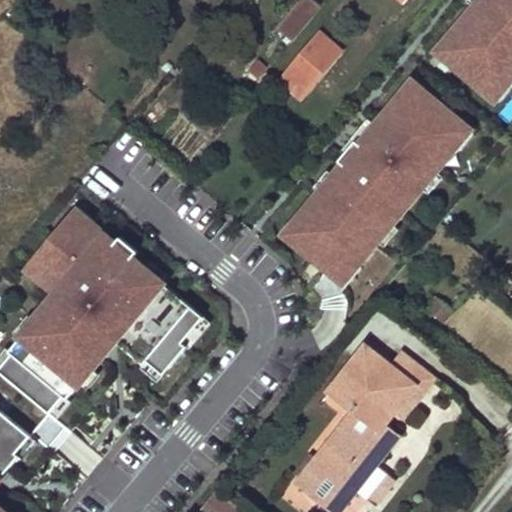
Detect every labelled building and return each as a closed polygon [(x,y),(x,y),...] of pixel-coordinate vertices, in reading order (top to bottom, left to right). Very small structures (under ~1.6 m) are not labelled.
[(291,47),(320,12),(305,0),(276,35),(291,47)] [(454,34),(439,51),(496,99),(511,82),(511,0),(476,0),(450,31),(454,34)] [(439,51),(454,34),(450,31),(436,49),(439,51)] [(320,36),(315,41),(337,59),(342,54),(320,36)] [(315,41),(288,73),(309,92),(337,59),(315,41)] [(288,73),(283,78),(305,98),(309,92),(288,73)] [(400,99),(413,82),(410,79),(397,96),(400,99)] [(301,217),(287,234),(344,282),(359,265),(362,267),(460,149),(457,146),(471,130),(413,82),(400,99),(397,96),(359,141),(354,137),(337,158),(342,162),(298,214),(301,217)] [(499,102),(511,86),(511,82),(496,99),(499,102)] [(460,149),(474,133),(471,130),(457,146),(460,149)] [(14,354),(0,370),(51,413),(65,396),(68,399),(104,356),(96,350),(113,330),(124,339),(121,343),(145,363),(148,360),(165,375),(188,346),(184,343),(205,317),(93,224),(91,227),(74,213),(32,264),(48,278),(46,281),(66,298),(53,314),(46,308),(11,351),(14,354)] [(298,214),(284,232),(287,234),(301,217),(298,214)] [(348,285),(362,267),(359,265),(344,282),(348,285)] [(436,298),(425,311),(440,324),(452,311),(436,298)] [(104,356),(117,340),(121,343),(124,339),(113,330),(96,350),(104,356)] [(389,362),(367,344),(328,391),(352,412),(315,457),(310,452),(293,474),(299,478),(295,484),(329,511),(337,511),(386,452),(378,445),(392,428),(385,422),(394,411),(404,399),(411,404),(423,390),(416,383),(425,371),(399,350),(389,362)] [(425,371),(416,383),(423,390),(433,378),(425,371)] [(404,399),(394,411),(402,417),(411,404),(404,399)] [(0,511),(5,511),(0,507),(0,466),(1,465),(8,471),(20,456),(17,453),(32,436),(0,409),(0,511)] [(51,413),(32,436),(48,450),(68,426),(51,413)] [(392,428),(378,445),(386,452),(401,435),(392,428)] [(0,480),(8,471),(1,465),(0,466),(0,480)] [(243,480),(233,472),(218,490),(238,507),(247,496),(237,487),(243,480)] [(387,472),(365,499),(375,506),(397,480),(387,472)]
